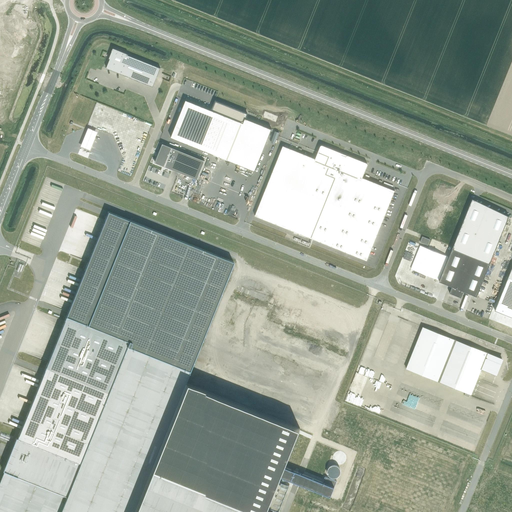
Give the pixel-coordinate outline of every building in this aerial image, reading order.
[(160,68),(128,55),(128,54),(113,48),(110,56),(109,58),(109,59),(110,59),(106,68),(153,87),(160,68)] [(245,119),(247,114),(216,101),(212,111),(186,100),(171,138),(255,171),(272,129),(245,119)] [(98,131),(88,127),(81,145),(91,149),(98,131)] [(204,161),(162,144),(155,163),(197,180),(204,161)] [(283,146),(255,216),(367,261),(395,191),(362,178),(367,165),(366,163),(348,156),(346,157),(341,155),(340,153),(323,146),(320,147),(315,159),(283,146)] [(29,223),(29,224),(32,225),(33,222),(32,221),(33,218),(35,219),(49,218),(55,198),(57,198),(57,195),(58,191),(55,190),(55,187),(56,186),(55,186),(56,184),(52,184),(50,188),(50,182),(44,181),(33,217),(35,218),(31,218),(29,223)] [(471,202),(439,282),(452,287),(449,293),(461,298),(464,291),(476,297),(508,217),(471,202)] [(133,511),(150,469),(185,383),(233,262),(108,212),(17,438),(16,438),(3,471),(4,471),(0,481),(0,511),(133,511)] [(430,240),(422,237),(420,242),(428,245),(430,240)] [(511,266),(495,310),(511,317),(511,266)] [(488,353),(455,340),(423,327),(406,369),(438,382),(471,395),(481,369),(495,375),(502,359),(488,353)] [(300,429),(185,383),(150,469),(258,511),(266,511),(268,508),(279,481),(281,477),(330,496),(334,488),(336,482),(325,477),(323,482),(285,467),(300,429)] [(258,511),(150,469),(133,511),(258,511)]
